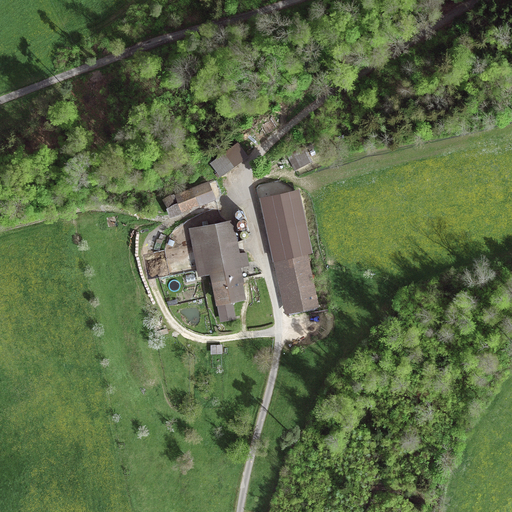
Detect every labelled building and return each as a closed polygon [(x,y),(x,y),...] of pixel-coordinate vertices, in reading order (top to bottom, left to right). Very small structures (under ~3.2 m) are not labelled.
[(231,167),(246,156),(237,143),(210,163),(219,176),(232,167),(231,167)] [(305,152),(289,161),(294,170),(307,163),(305,158),(308,157),(305,152)] [(164,201),(170,215),(213,198),(208,184),(164,201)] [(304,254),(314,252),(301,192),(265,200),(278,259),(304,254)] [(238,210),(236,211),(235,212),(234,213),(234,215),(235,216),(236,218),(237,218),(239,218),(240,218),(242,217),(243,216),(243,214),(242,212),(241,211),(239,210),(238,210)] [(243,229),(244,228),(245,227),(246,225),(246,223),(245,221),(244,220),(242,219),(239,219),(238,220),(236,222),(236,224),(236,226),(237,228),(239,229),(240,229),(243,229)] [(227,223),(190,230),(199,275),(211,273),(217,302),(232,299),(242,297),(236,268),(245,266),(242,249),(232,250),(227,223)] [(288,309),(315,303),(304,254),(278,259),(288,309)] [(236,318),(232,299),(217,302),(221,321),(236,318)]
